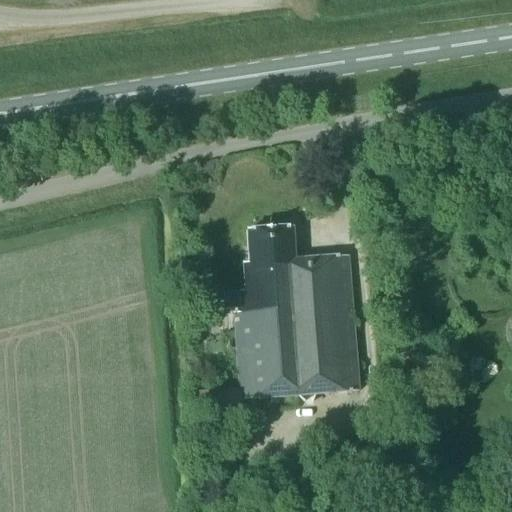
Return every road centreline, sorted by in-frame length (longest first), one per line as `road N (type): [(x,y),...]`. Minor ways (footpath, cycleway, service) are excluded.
road 1 (unclassified): [(0,200),(242,144),(511,97)]
road 2 (secondary): [(0,114),(511,38)]
road 3 (unclassified): [(239,1),(0,15)]
